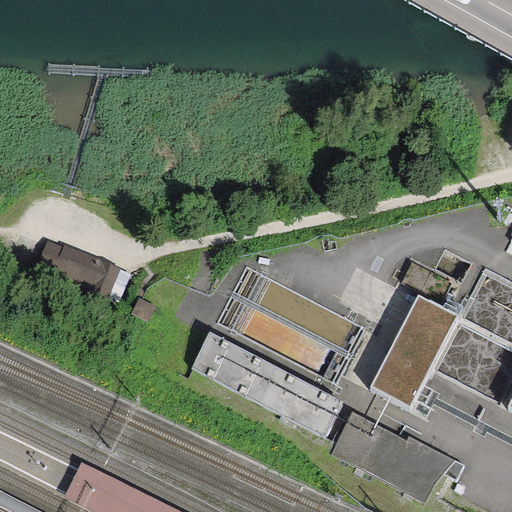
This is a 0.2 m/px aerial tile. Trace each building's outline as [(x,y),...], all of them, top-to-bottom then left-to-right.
[(50,240),(38,268),(99,294),(110,266),(50,240)] [(249,266),(195,375),(331,441),(350,402),(314,384),(321,368),(241,329),(251,308),(247,306),(253,295),(250,293),(260,271),(249,266)] [(417,424),(459,334),(420,316),(378,407),(417,424)] [(430,402),(511,433),(511,387),(507,400),(441,374),(430,402)] [(352,417),(335,457),(435,500),(445,478),(460,485),(468,467),(352,417)] [(169,511),(78,466),(64,495),(96,511),(169,511)]
